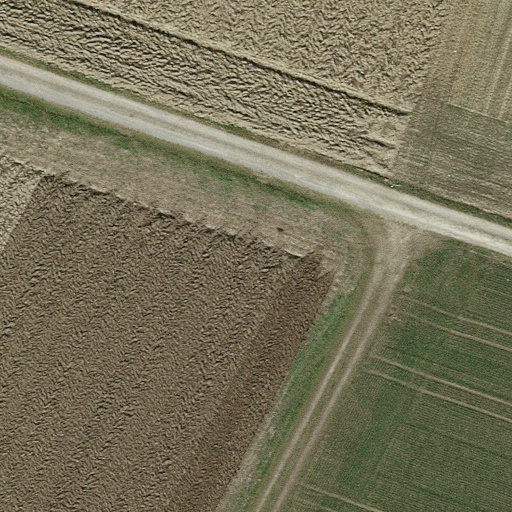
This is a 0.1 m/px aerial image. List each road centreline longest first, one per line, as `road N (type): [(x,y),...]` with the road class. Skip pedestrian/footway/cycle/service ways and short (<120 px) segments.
road 1 (track): [(0,65),(511,235)]
road 2 (track): [(422,204),(264,511)]
